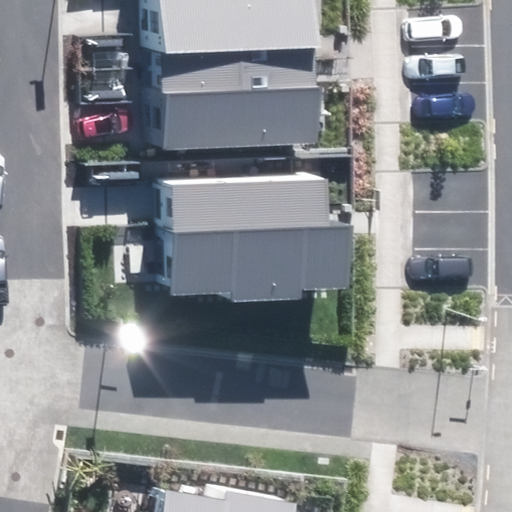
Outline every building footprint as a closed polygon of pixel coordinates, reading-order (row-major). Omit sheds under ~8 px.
[(55,44),(93,0),(0,0),(0,93),(33,122),(81,67),(55,44)] [(141,0),(147,123),(296,117),(290,0),(141,0)] [(295,163),(149,167),(152,277),(318,273),(317,207),(296,208),(295,163)] [(0,391),(88,368),(76,323),(0,342),(0,391)] [(152,477),(145,511),(311,511),(313,508),(152,477)]
